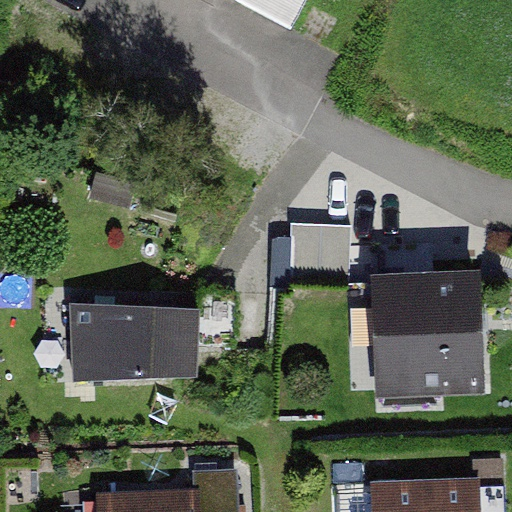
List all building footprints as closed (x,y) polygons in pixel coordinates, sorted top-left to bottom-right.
[(314,0),(233,0),(297,33),(314,0)] [(348,26),(318,10),(305,35),(335,51),(348,26)] [(142,187),(97,177),(90,208),(134,218),(142,187)] [(299,227),(297,271),(354,273),(355,228),(299,227)] [(478,270),(369,278),(378,406),(487,398),(478,270)] [(201,295),(72,296),(73,386),(202,384),(201,295)] [(475,482),(372,485),(373,498),(342,499),(342,511),(510,511),(509,458),(474,459),(475,482)] [(192,499),(66,503),(66,511),(243,511),(242,472),(191,474),(192,499)]
